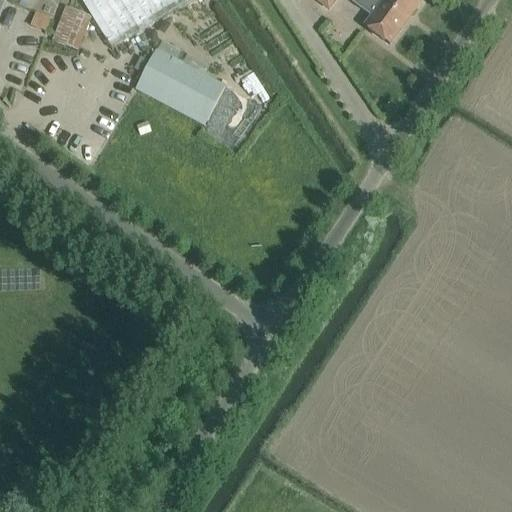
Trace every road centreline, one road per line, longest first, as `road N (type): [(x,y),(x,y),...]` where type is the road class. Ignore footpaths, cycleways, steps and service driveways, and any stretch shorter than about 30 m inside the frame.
road 1 (unclassified): [(273,330),(489,0)]
road 2 (unclassified): [(273,330),(0,149)]
road 3 (unclassified): [(154,511),(273,330)]
road 4 (unknown): [(287,0),(388,154)]
